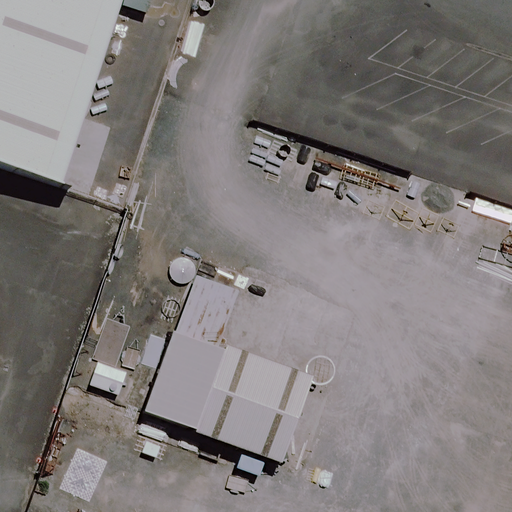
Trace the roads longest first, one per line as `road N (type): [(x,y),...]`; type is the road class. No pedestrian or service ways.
road 1 (unknown): [(257,90),(222,169),(235,228),(289,262),(401,298)]
road 2 (unknown): [(401,298),(333,511)]
